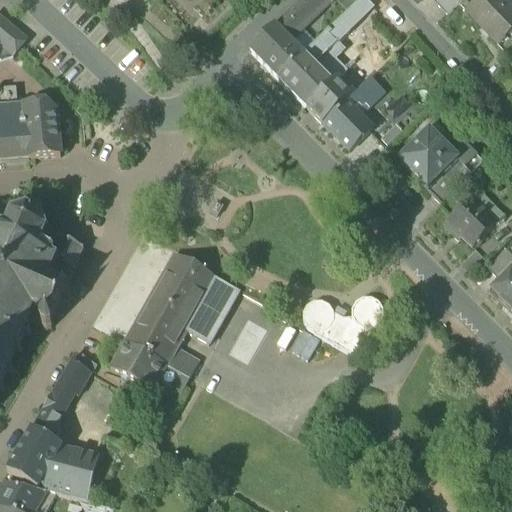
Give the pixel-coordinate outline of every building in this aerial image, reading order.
[(249,56),(278,85),(304,60),(288,45),(328,6),(322,0),(307,0),(275,32),(249,56)] [(331,0),(348,17),(362,3),(365,0),(331,0)] [(426,0),(446,21),(467,0),(466,0),(426,0)] [(484,0),(466,18),(497,51),(511,36),(511,16),(496,0),(484,0)] [(372,13),(362,3),(348,17),(327,38),(336,48),(372,13)] [(370,24),(387,41),(401,26),(384,10),(370,24)] [(7,27),(1,34),(20,53),(27,44),(7,27)] [(13,62),(20,53),(1,34),(0,35),(0,50),(1,52),(13,62)] [(327,38),(304,60),(332,89),(338,83),(339,84),(341,82),(328,69),(342,54),(336,48),(327,38)] [(1,52),(0,53),(0,66),(13,62),(1,52)] [(306,114),(332,89),(304,60),(278,85),(306,114)] [(354,99),(339,84),(338,83),(332,89),(306,114),(323,130),(354,99)] [(365,110),(369,114),(385,98),(370,83),(354,99),(365,110)] [(0,134),(27,132),(26,112),(24,112),(16,112),(15,106),(14,106),(13,93),(3,94),(3,93),(0,94),(0,93),(0,134)] [(365,110),(354,99),(323,130),(349,157),(373,133),(353,114),(358,109),(362,113),(365,110)] [(23,110),(24,112),(26,112),(27,132),(29,162),(28,162),(28,163),(60,160),(56,116),(46,108),(23,110)] [(399,168),(441,210),(507,144),(484,120),(459,145),(451,144),(441,133),(434,133),(399,168)] [(29,162),(27,132),(0,134),(0,164),(28,162),(29,162)] [(462,244),(473,254),(496,230),(470,204),(444,230),(460,246),(462,244)] [(0,395),(3,397),(4,394),(0,392),(7,376),(12,378),(13,374),(9,372),(16,356),(20,358),(22,355),(18,353),(25,337),(29,339),(31,335),(26,333),(30,324),(41,329),(42,332),(46,334),(51,333),(53,328),(51,323),(64,294),(69,293),(67,289),(66,290),(74,273),(75,274),(76,272),(75,271),(82,256),(83,256),(84,254),(83,253),(83,252),(81,251),(80,252),(60,243),(61,242),(58,240),(58,242),(51,238),(51,237),(46,237),(41,226),(45,223),(43,220),(39,223),(28,219),(28,214),(24,214),(24,218),(13,223),(10,219),(7,222),(10,225),(5,236),(0,233),(0,395)] [(486,273),(496,283),(511,267),(511,261),(505,255),(486,273)] [(238,296),(216,284),(173,260),(124,348),(167,372),(177,354),(186,338),(208,350),(238,296)] [(511,273),(489,297),(508,316),(511,312),(511,273)] [(352,325),(343,326),(329,349),(339,354),(356,364),(371,336),(378,331),(382,324),(382,316),(378,309),(371,305),(363,305),(355,309),(351,316),(352,325)] [(313,340),(329,349),(343,326),(333,320),(333,319),(329,312),(321,309),(313,309),(306,313),(303,320),(303,328),(307,335),(314,339),(313,340)] [(159,387),(181,399),(189,385),(167,372),(124,348),(110,374),(122,381),(129,385),(152,398),(159,387)] [(167,372),(189,385),(199,366),(177,354),(167,372)] [(91,378),(95,370),(80,359),(78,361),(75,359),(71,366),(91,378)] [(50,402),(68,411),(75,400),(78,401),(91,378),(71,366),(62,381),(50,402)] [(105,377),(119,385),(122,381),(110,374),(107,372),(105,377)] [(127,389),(129,385),(122,381),(119,385),(127,389)] [(50,402),(43,414),(61,424),(68,411),(50,402)] [(56,433),(61,424),(43,414),(31,434),(55,448),(61,436),(56,433)] [(62,452),(55,448),(31,434),(7,477),(38,495),(41,489),(62,452)] [(41,489),(47,497),(55,499),(75,504),(86,507),(87,507),(99,462),(62,452),(41,489)] [(5,489),(0,498),(0,511),(37,511),(42,504),(44,499),(5,489)] [(46,497),(44,499),(42,504),(51,507),(55,499),(47,497),(46,497)]
